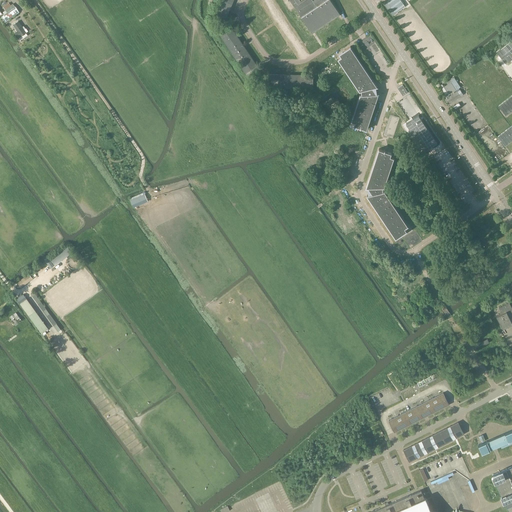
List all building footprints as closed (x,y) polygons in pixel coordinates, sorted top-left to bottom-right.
[(232,0),(218,0),(213,14),(225,19),(232,0)] [(288,0),(290,3),(292,3),(312,33),(340,14),(330,0),(288,0)] [(404,6),(399,0),(388,0),(384,4),(393,15),(404,6)] [(18,21),(13,25),(17,31),(15,32),(19,38),(22,35),(24,38),(28,35),(26,33),(26,32),(24,29),(26,28),(24,26),(23,27),(18,21)] [(258,67),(245,48),(230,25),(219,33),(247,75),(258,67)] [(511,39),(496,52),(505,63),(511,58),(511,39)] [(377,86),(350,46),(339,54),(341,56),(338,59),(360,91),(361,90),(362,94),(360,94),(351,121),(355,122),(354,125),(366,129),(378,93),(376,94),(372,88),(377,86)] [(313,75),(289,75),(262,74),(262,87),(312,88),(313,75)] [(399,85),(405,94),(408,92),(402,83),(399,85)] [(449,94),(454,91),(449,83),(444,87),(449,94)] [(448,93),(442,84),(439,85),(445,94),(448,93)] [(460,96),(457,91),(452,94),(446,98),(450,103),(454,100),(460,96)] [(511,110),(511,95),(498,106),(506,116),(511,110)] [(396,113),(391,111),(383,135),(388,137),(396,113)] [(409,121),(406,123),(424,151),(428,149),(432,146),(437,142),(419,116),(418,115),(410,120),(409,121)] [(511,125),(497,136),(505,146),(511,140),(511,125)] [(382,191),(382,187),(384,187),(394,157),(390,156),(391,153),(379,149),(366,187),(368,187),(372,194),(367,195),(395,238),(407,230),(405,228),(408,225),(384,191),(382,191)] [(142,194),(130,199),(134,208),(148,202),(145,195),(142,196),(142,194)] [(56,262),(59,260),(71,251),(67,246),(53,257),(56,262)] [(17,282),(20,286),(21,287),(33,278),(29,274),(17,282)] [(35,295),(32,296),(37,304),(54,326),(54,325),(57,329),(57,330),(59,329),(58,328),(59,328),(50,315),(49,314),(45,309),(40,302),(35,295)] [(511,322),(511,321),(511,307),(509,302),(499,308),(502,313),(496,316),(503,328),(511,323),(511,322)] [(395,432),(448,404),(449,404),(443,393),(442,393),(443,393),(389,420),(388,420),(395,432)] [(409,461),(410,461),(424,454),(425,455),(428,454),(427,452),(463,434),(464,434),(458,422),(404,449),(403,449),(409,461)] [(511,429),(478,444),(482,452),(500,445),(501,448),(511,443),(511,441),(511,440),(511,439),(511,429)] [(511,511),(511,465),(492,474),(503,499),(508,511),(511,511)] [(432,511),(426,497),(424,497),(421,490),(388,504),(388,502),(385,504),(385,505),(370,511),(432,511)]
